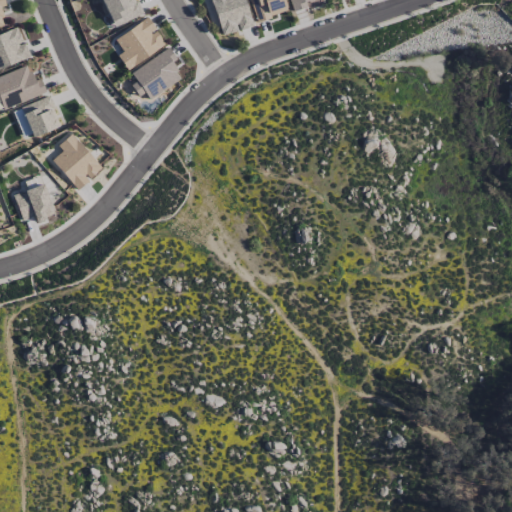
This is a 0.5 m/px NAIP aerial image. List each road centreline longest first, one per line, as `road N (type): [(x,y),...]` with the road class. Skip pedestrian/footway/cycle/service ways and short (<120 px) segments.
road 1 (residential): [(0,269),(70,240),(215,79),(405,0)]
road 2 (residential): [(155,151),(95,102),(45,0)]
